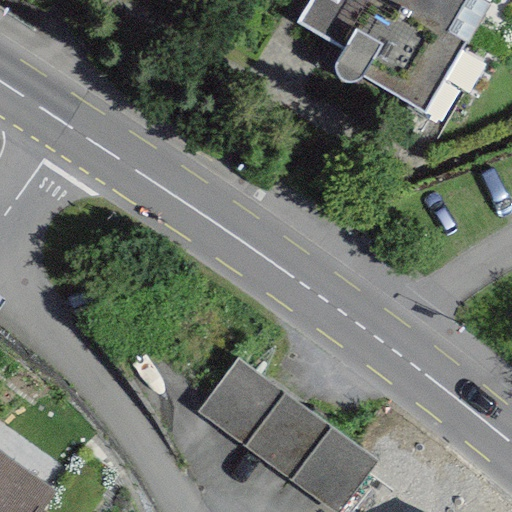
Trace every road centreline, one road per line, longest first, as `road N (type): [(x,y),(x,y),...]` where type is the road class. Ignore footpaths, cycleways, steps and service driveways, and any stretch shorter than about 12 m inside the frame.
road 1 (primary): [(67,125),(384,345),(511,446)]
road 2 (residential): [(184,511),(115,396),(0,250)]
road 3 (residential): [(67,125),(0,226)]
